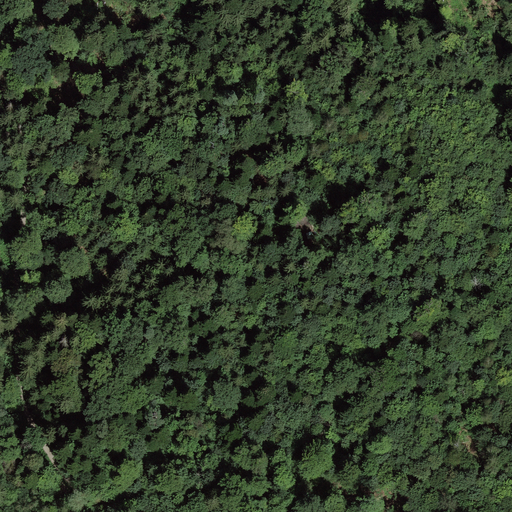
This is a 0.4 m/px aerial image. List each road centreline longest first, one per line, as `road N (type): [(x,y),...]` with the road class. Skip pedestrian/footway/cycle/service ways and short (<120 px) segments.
road 1 (track): [(21,0),(14,293),(20,392),(41,440),(101,511)]
road 2 (track): [(235,511),(311,446),(413,322),(511,228)]
